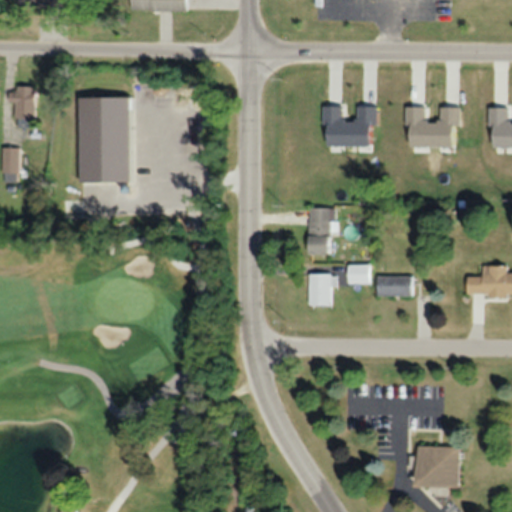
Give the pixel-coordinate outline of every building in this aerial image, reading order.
[(128,0),(129,9),(185,9),(184,0),(128,0)] [(132,169),(82,170),(81,81),(131,81),(132,169)] [(34,117),(34,84),(12,84),(12,117),(34,117)] [(20,146),(2,146),(2,181),(20,181),(20,146)] [(331,253),(331,206),(308,206),(308,253),(331,253)] [(369,263),(347,263),(347,282),(369,282),(369,263)] [(465,295),(511,295),(511,271),(505,271),(505,265),(480,264),(480,275),(465,275),(465,295)] [(308,273),(308,304),(331,304),(331,273),(308,273)] [(375,295),(411,295),(411,274),(375,274),(375,295)] [(416,469),(428,469),(428,446),(416,446),(416,469)]
